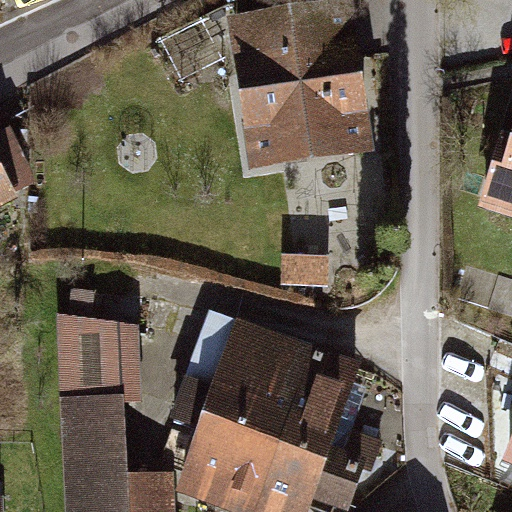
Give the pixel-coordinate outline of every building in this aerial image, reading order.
[(242,42),(262,207),(384,192),(364,28),(242,42)] [(0,211),(22,201),(15,188),(36,178),(9,124),(0,128),(0,211)] [(511,223),(511,162),(494,218),(511,223)] [(111,305),(77,306),(77,332),(112,339),(111,305)] [(370,382),(214,328),(190,397),(227,410),(211,455),(179,444),(162,493),(181,492),(182,510),(186,511),(364,511),(367,504),(331,492),(338,474),(377,488),(390,452),(350,438),(370,382)] [(63,329),(72,511),(182,511),(182,510),(181,492),(162,493),(134,494),(130,426),(151,426),(147,346),(112,339),(77,332),(63,329)]
